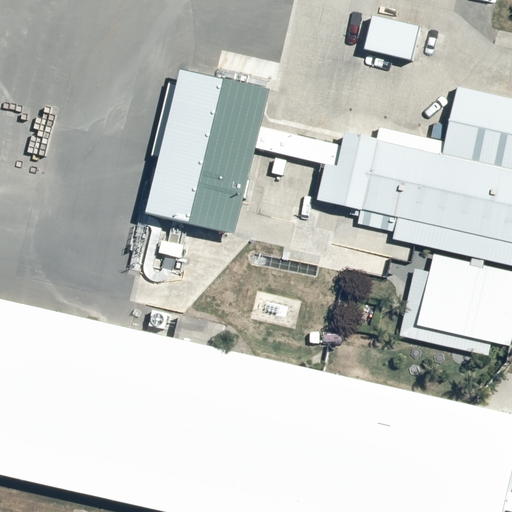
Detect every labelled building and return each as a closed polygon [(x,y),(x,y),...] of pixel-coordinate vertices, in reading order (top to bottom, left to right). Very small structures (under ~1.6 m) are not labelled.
[(397,54),(405,20),(320,0),(311,0),(304,31),(397,54)] [(257,85),(168,64),(135,205),(224,226),(257,85)] [(296,115),(332,124),(324,159),(312,156),(304,191),(344,200),(341,211),(378,220),(376,229),(511,261),(511,95),(442,79),(429,134),(405,128),(402,142),(345,128),(352,101),(302,89),(296,115)] [(511,267),(416,246),(412,262),(395,258),(381,326),(469,345),(471,333),(496,338),(511,267)] [(488,511),(511,410),(511,408),(0,291),(0,470),(183,511),(488,511)]
